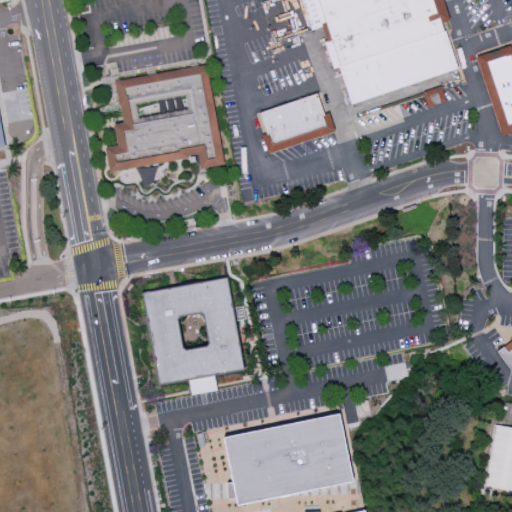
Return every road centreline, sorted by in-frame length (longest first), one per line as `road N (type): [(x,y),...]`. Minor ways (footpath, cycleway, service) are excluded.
road 1 (tertiary): [(511,176),(457,176),(283,230),(93,264)]
road 2 (tertiary): [(93,264),(138,511)]
road 3 (tertiary): [(46,0),(84,204)]
